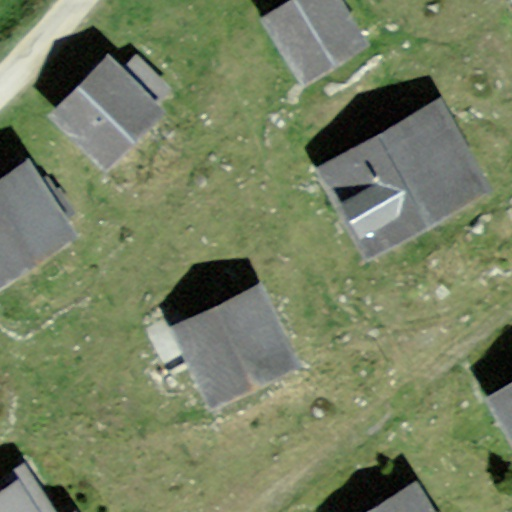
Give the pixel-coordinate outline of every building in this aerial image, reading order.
[(365,45),(336,0),(290,0),(262,18),(303,83),(365,45)] [(166,113),(108,56),(47,117),(104,174),(166,113)] [(491,191),(440,99),(315,169),(366,260),(491,191)] [(0,288),(78,238),(28,161),(0,179),(0,288)] [(302,369),(261,283),(167,326),(208,413),(302,369)] [(511,380),(483,398),(511,445),(511,380)] [(0,511),(39,511),(18,479),(0,491),(0,511)] [(434,511),(415,480),(364,511),(434,511)]
